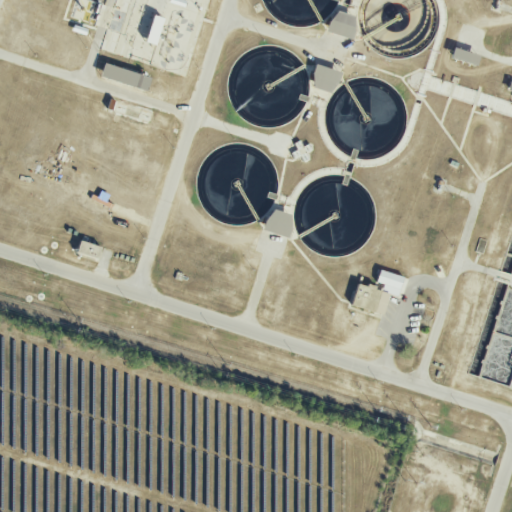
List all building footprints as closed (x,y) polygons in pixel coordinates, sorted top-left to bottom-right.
[(326,31),(349,39),(357,18),(334,9),(326,31)] [(478,54),(452,49),(450,59),(476,65),(478,54)] [(145,91),(149,78),(104,63),(99,76),(145,91)] [(339,72),(316,64),(309,85),(332,94),(339,72)] [(293,215),(270,208),(263,230),(286,238),(293,215)] [(76,253),(97,259),(100,246),(79,241),(76,253)] [(383,285),(381,291),(397,296),(403,277),(379,270),(375,282),(383,285)] [(350,306),(382,315),(389,292),(357,283),(350,306)]
